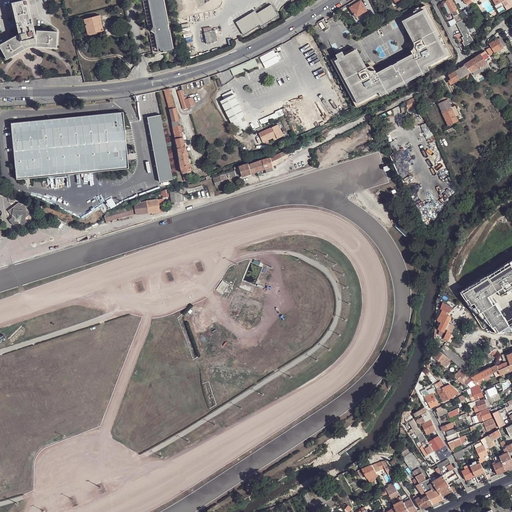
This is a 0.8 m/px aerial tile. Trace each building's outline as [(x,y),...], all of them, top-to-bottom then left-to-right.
[(28,0),(22,0),(12,2),(21,38),(20,39),(18,35),(6,41),(7,45),(1,48),(7,59),(23,50),(26,49),(30,47),(34,46),(39,47),(57,48),(58,31),(37,31),(37,35),(36,35),(28,0)] [(142,0),(153,56),(173,52),(173,51),(170,31),(169,30),(168,26),(168,25),(163,0),(142,0)] [(451,0),(449,0),(446,1),(447,3),(452,13),(457,10),(451,0)] [(351,7),(350,8),(356,17),(362,14),(365,12),(367,11),(361,1),(360,2),(351,7)] [(449,14),(452,13),(447,3),(444,4),(449,14)] [(254,16),(253,13),(236,23),(244,35),(260,26),(261,27),(279,16),(272,6),(254,16)] [(337,57),(331,60),(356,108),(380,95),(381,96),(387,93),(423,74),(429,71),(429,69),(453,57),(438,30),(425,6),(419,9),(418,7),(412,11),(413,12),(404,17),(405,20),(402,22),(413,43),(411,44),(410,49),(413,54),(397,62),(397,63),(393,65),(392,65),(377,74),(374,68),(369,67),(367,68),(357,50),(353,51),(352,49),(343,54),(342,52),(336,55),(337,57)] [(457,23),(463,19),(459,12),(458,10),(457,10),(452,13),(455,18),(457,23)] [(100,16),(84,20),(88,35),(104,31),(100,16)] [(463,42),(465,47),(474,40),(471,35),(469,30),(463,19),(457,23),(464,37),(462,37),(464,41),(463,42)] [(210,32),(204,33),(206,44),(217,42),(215,31),(214,32),(212,32),(212,31),(210,32)] [(498,39),(503,48),(506,46),(501,37),(498,39)] [(490,44),(495,53),(503,48),(498,39),(490,44)] [(310,40),(298,46),(317,84),(329,78),(310,40)] [(274,51),(260,58),(266,68),(279,61),(274,51)] [(486,51),(481,54),(485,60),(489,57),(486,51)] [(465,65),(471,73),(479,68),(488,63),(485,60),(481,54),(465,65)] [(255,59),(231,69),(233,76),(245,71),(246,74),(248,73),(247,70),(258,66),(255,59)] [(84,61),(79,62),(83,75),(85,83),(90,83),(89,79),(84,61)] [(465,65),(455,71),(456,72),(460,79),(460,80),(467,76),(471,73),(465,65)] [(471,73),(473,76),(481,71),(479,68),(471,73)] [(453,84),(460,79),(456,72),(449,76),(453,84)] [(209,77),(203,79),(205,85),(211,83),(209,77)] [(169,88),(164,90),(169,110),(175,139),(179,159),(180,167),(182,173),(184,181),(188,183),(185,172),(191,170),(187,160),(184,145),(180,125),(179,120),(178,120),(175,108),(174,108),(169,88)] [(322,89),(311,95),(312,97),(309,99),(311,103),(315,101),(317,106),(322,117),(333,112),(322,89)] [(182,90),(178,91),(183,110),(188,108),(195,105),(192,98),(187,100),(186,97),(184,97),(182,90)] [(225,100),(221,102),(231,122),(238,135),(250,128),(243,116),(244,115),(231,91),(222,96),(225,100)] [(337,91),(326,96),(336,117),(347,112),(337,91)] [(421,103),(418,96),(405,103),(408,109),(411,107),(419,104),(421,103)] [(449,100),(439,104),(443,112),(452,107),(449,100)] [(449,126),(458,122),(456,117),(452,108),(452,107),(443,112),(449,126)] [(129,168),(123,112),(11,122),(17,179),(129,168)] [(260,121),(261,124),(277,117),(276,114),(260,121)] [(162,115),(148,117),(160,182),(173,180),(162,115)] [(278,125),(259,134),(263,143),(276,136),(277,139),(283,136),(278,125)] [(401,149),(396,140),(390,143),(395,152),(401,149)] [(310,141),(286,153),(288,157),(312,145),(310,141)] [(285,151),(280,153),(283,160),(288,157),(286,153),(285,151)] [(283,160),(280,153),(276,154),(277,155),(270,158),(273,166),(283,161),(283,160)] [(270,158),(262,160),(265,170),(272,167),(273,167),(273,166),(270,158)] [(262,160),(249,165),(252,174),(265,170),(262,160)] [(248,164),(239,167),(242,177),(252,174),(249,165),(248,164)] [(219,174),(212,177),(215,186),(222,184),(220,178),(220,175),(219,174)] [(183,201),(181,188),(179,189),(180,191),(169,192),(171,203),(183,201)] [(136,213),(136,215),(151,212),(152,214),(165,212),(163,203),(163,199),(146,202),(137,205),(134,206),(136,213)] [(106,222),(136,213),(134,206),(137,205),(136,202),(134,203),(134,201),(131,202),(130,203),(129,205),(123,208),(112,211),(112,212),(108,213),(104,217),(105,218),(106,222)] [(23,203),(19,202),(8,210),(13,215),(12,217),(10,219),(13,224),(16,223),(20,223),(22,226),(27,222),(26,219),(26,217),(31,213),(23,203)] [(480,277),(459,290),(481,326),(483,327),(486,325),(490,331),(503,332),(511,333),(511,332),(511,329),(490,294),(494,292),(497,290),(500,295),(511,287),(511,257),(487,273),(488,276),(485,278),(482,280),(480,277)] [(264,265),(251,260),(240,287),(254,292),(264,265)] [(229,286),(223,281),(216,290),(223,295),(229,286)] [(441,322),(438,329),(441,330),(439,334),(445,337),(444,338),(451,341),(454,336),(449,333),(452,325),(448,323),(451,317),(446,314),(447,313),(448,314),(453,308),(442,302),(441,309),(443,310),(437,320),(441,322)] [(466,373),(470,368),(444,345),(440,350),(447,356),(451,360),(461,368),(466,373)] [(440,362),(441,363),(446,356),(439,351),(438,352),(434,358),(435,359),(440,362)] [(446,367),(451,360),(447,356),(446,356),(441,363),(446,367)] [(498,371),(505,367),(504,363),(497,366),(497,365),(471,377),(476,381),(498,371)] [(505,367),(498,371),(501,375),(511,370),(511,364),(510,365),(508,366),(505,367)] [(470,387),(478,384),(476,381),(471,377),(466,373),(461,368),(454,375),(463,384),(465,381),(470,387)] [(467,390),(468,392),(476,390),(480,388),(478,384),(470,387),(471,388),(467,390)] [(451,389),(454,396),(455,395),(458,393),(459,393),(450,385),(444,388),(442,389),(444,392),(451,389)] [(433,388),(427,391),(429,395),(433,393),(435,396),(437,395),(435,392),(433,388)] [(429,395),(427,391),(426,389),(421,392),(424,398),(425,397),(429,395)] [(449,394),(451,398),(454,396),(451,389),(444,392),(443,392),(445,396),(449,394)] [(485,391),(490,403),(495,401),(494,398),(490,389),(485,391)] [(471,400),(484,396),(482,392),(477,394),(476,390),(468,392),(471,400)] [(443,402),(451,398),(449,394),(445,396),(443,392),(439,394),(443,402)] [(425,397),(431,408),(435,406),(439,404),(435,396),(433,393),(429,395),(425,397)] [(475,412),(480,410),(488,407),(487,406),(487,404),(485,399),(480,400),(480,399),(468,404),(470,408),(474,407),(475,412)] [(498,411),(497,407),(495,408),(493,405),(492,406),(491,404),(490,404),(488,405),(490,410),(492,414),(493,413),(498,411)] [(426,410),(425,407),(413,414),(415,417),(421,413),(426,410)] [(457,408),(455,409),(448,413),(450,418),(459,413),(457,408)] [(484,420),(492,417),(491,414),(489,409),(480,412),(484,420)] [(426,423),(431,420),(426,410),(421,413),(424,418),(425,420),(426,423)] [(500,428),(505,425),(498,411),(493,413),(500,428)] [(484,420),(480,412),(476,414),(476,415),(473,417),(476,423),(484,420)] [(423,445),(425,448),(429,445),(430,445),(424,436),(414,419),(411,415),(405,419),(408,423),(409,422),(413,428),(415,432),(421,441),(423,445)] [(485,424),(486,427),(496,423),(493,418),(484,422),(485,424)] [(431,420),(426,423),(424,424),(423,424),(423,425),(427,434),(435,430),(431,420)] [(441,427),(443,432),(453,427),(452,423),(441,427)] [(487,428),(488,432),(497,428),(496,423),(486,427),(487,428)] [(484,434),(485,437),(486,437),(490,435),(498,430),(497,428),(488,432),(486,432),(486,434),(484,434)] [(490,435),(492,440),(501,435),(499,429),(498,430),(490,435)] [(447,437),(450,442),(460,438),(457,432),(456,433),(449,436),(447,437)] [(435,451),(436,452),(445,446),(439,435),(429,441),(435,451)] [(482,439),(481,440),(482,442),(484,445),(487,444),(489,448),(495,445),(492,440),(490,435),(486,437),(485,437),(482,439)] [(448,442),(451,448),(452,448),(462,444),(460,438),(450,442),(448,442)] [(425,456),(426,458),(431,455),(430,453),(429,454),(425,448),(423,445),(420,447),(426,456),(425,456)] [(476,449),(480,458),(479,458),(481,463),(486,460),(484,456),(488,454),(484,445),(476,449)] [(436,452),(441,460),(447,457),(450,455),(445,446),(436,452)] [(431,455),(436,463),(441,460),(436,452),(435,451),(434,451),(433,452),(430,453),(431,455)] [(464,452),(464,451),(455,456),(456,460),(466,455),(464,452)] [(502,461),(506,470),(511,467),(511,458),(509,452),(506,453),(500,456),(502,461)] [(450,462),(448,459),(437,465),(438,467),(441,472),(444,470),(442,467),(450,462)] [(376,472),(384,467),(381,461),(372,465),(376,472)] [(471,467),(476,476),(485,471),(482,466),(480,466),(479,463),(478,462),(477,462),(476,461),(473,462),(473,463),(470,465),(471,467)] [(498,474),(506,470),(502,461),(496,464),(494,465),(498,474)] [(442,475),(449,485),(452,483),(460,478),(451,464),(447,466),(449,470),(443,475),(442,475)] [(365,474),(370,483),(376,480),(375,478),(378,476),(376,472),(372,465),(363,469),(365,474)] [(431,479),(433,481),(442,475),(443,475),(441,472),(438,467),(435,469),(438,474),(431,479)] [(462,471),(466,480),(476,476),(471,467),(466,469),(462,471)] [(420,484),(427,480),(420,468),(412,472),(413,473),(420,484)] [(438,489),(442,496),(453,491),(450,487),(449,485),(442,475),(433,481),(438,489)] [(426,493),(427,495),(438,489),(433,481),(431,479),(430,478),(427,480),(420,484),(426,493)] [(416,486),(422,495),(426,493),(420,484),(416,486)] [(388,491),(392,499),(399,495),(397,490),(395,487),(388,491)] [(427,495),(433,504),(444,499),(442,496),(438,489),(427,495)] [(415,499),(422,509),(433,504),(427,495),(426,493),(422,495),(418,498),(415,499)] [(404,503),(408,511),(415,511),(418,511),(411,499),(407,501),(404,503)] [(395,508),(397,511),(408,511),(404,503),(403,502),(402,500),(393,504),(395,507),(395,508)]
